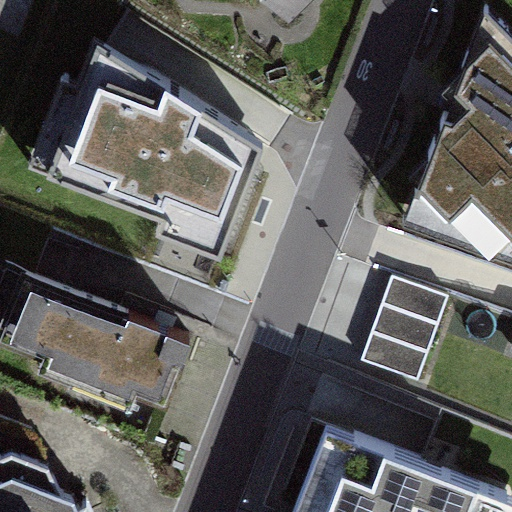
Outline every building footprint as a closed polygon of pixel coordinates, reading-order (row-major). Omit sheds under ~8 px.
[(263,0),(289,22),(313,0),(263,0)] [(511,33),(485,6),(405,227),(511,265),(511,33)] [(264,144),(94,46),(48,176),(165,220),(159,237),(220,256),(264,144)] [(186,323),(6,263),(0,280),(0,371),(153,422),(186,323)] [(447,298),(393,278),(376,324),(362,359),(417,379),(447,298)] [(511,511),(511,496),(329,424),(294,511),(511,511)] [(63,511),(41,480),(0,465),(0,511),(63,511)]
